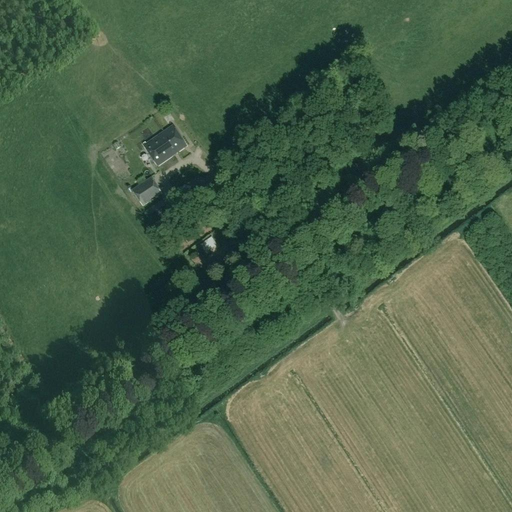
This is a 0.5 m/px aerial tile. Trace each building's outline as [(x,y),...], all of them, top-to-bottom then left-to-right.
[(166,114),(171,120),(177,115),(171,109),(166,114)] [(144,147),(157,167),(187,147),(173,127),(144,147)] [(143,207),(162,194),(152,178),(132,190),(143,207)] [(159,207),(148,214),(153,222),(164,215),(159,207)] [(217,246),(212,238),(200,246),(206,254),(217,246)]
